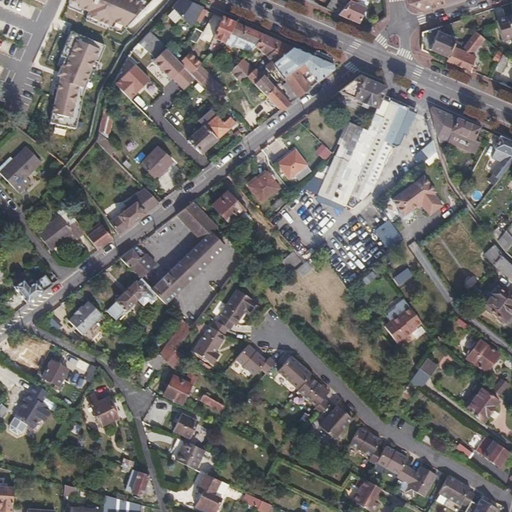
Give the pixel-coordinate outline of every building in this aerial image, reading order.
[(14,0),(11,10),(48,22),(55,0),(14,0)] [(183,0),(180,0),(173,8),(174,10),(167,16),(174,24),(182,17),(191,27),(195,24),(199,25),(208,11),(183,0)] [(331,0),(325,10),(338,15),(350,2),(347,0),(331,0)] [(368,0),(351,0),(350,2),(338,15),(358,24),(365,9),(354,4),(360,0),(364,0),(366,2),(368,0)] [(422,11),(427,9),(425,0),(407,0),(408,4),(422,11)] [(425,0),(427,9),(443,4),(442,0),(425,0)] [(511,15),(496,20),(502,40),(511,36),(511,15)] [(214,38),(225,42),(235,22),(221,16),(214,38)] [(235,22),(225,42),(233,46),(238,37),(256,44),(264,34),(235,22)] [(196,28),(190,39),(199,44),(204,32),(196,28)] [(156,59),(167,48),(151,32),(139,43),(156,59)] [(429,49),(447,57),(451,46),(454,40),(436,32),(429,49)] [(447,57),(445,61),(469,71),(475,56),(470,54),(482,39),(474,32),(462,47),(460,49),(451,46),(447,57)] [(283,43),(264,34),(256,44),(255,46),(267,56),(283,43)] [(460,49),(462,47),(460,46),(461,43),(454,40),(451,46),(460,49)] [(139,43),(131,52),(148,68),(156,59),(139,43)] [(274,63),(294,47),(283,43),(267,56),(271,61),(265,65),(267,68),(269,71),(276,66),(274,63)] [(285,78),(314,55),(294,47),(274,63),(276,66),(285,78)] [(181,62),(192,74),(201,65),(202,64),(191,52),(181,62)] [(501,53),(494,69),(500,72),(507,58),(501,53)] [(287,82),(299,98),(336,69),(334,64),(314,55),(285,78),(287,82)] [(255,69),(244,59),(237,66),(247,76),(248,77),(255,69)] [(192,74),(221,102),(229,93),(201,65),(192,74)] [(231,72),(241,82),(247,76),(237,66),(231,72)] [(248,77),(255,84),(264,76),(261,73),(256,68),(255,69),(248,77)] [(119,73),(114,82),(126,92),(133,84),(119,73)] [(267,96),(276,88),(265,75),(264,76),(255,84),(267,96)] [(383,99),(387,88),(359,76),(339,92),(377,109),(368,130),(347,122),(338,143),(340,145),(319,194),(344,206),(349,195),(363,201),(371,196),(393,146),(396,148),(400,146),(404,136),(408,134),(416,116),(414,111),(383,99)] [(292,103),(299,98),(287,82),(284,85),(288,90),(287,91),(288,93),(286,95),(292,103)] [(282,111),(290,104),(276,88),(267,96),(282,111)] [(476,137),(480,128),(434,108),(431,110),(439,144),(448,141),(476,153),(482,139),(476,137)] [(200,154),(235,124),(229,118),(223,123),(211,110),(198,122),(202,126),(187,140),(200,154)] [(104,115),(100,131),(110,132),(113,116),(110,116),(104,115)] [(100,132),(96,141),(128,171),(134,166),(100,132)] [(511,163),(511,141),(501,137),(496,149),(498,150),(509,155),(503,163),(495,174),(500,178),(511,163)] [(427,158),(437,150),(434,140),(421,151),(427,158)] [(280,148),(275,141),(265,148),(271,155),(280,148)] [(174,162),(158,146),(140,164),(156,179),(174,162)] [(41,162),(26,147),(0,172),(0,173),(19,193),(31,181),(26,176),(41,162)] [(323,149),(319,155),(327,160),(331,154),(323,149)] [(509,155),(498,150),(495,159),(503,163),(509,155)] [(295,151),(278,164),(290,179),(294,176),(299,181),(311,172),(295,151)] [(258,181),(249,187),(261,203),(280,189),(274,182),(271,178),(267,174),(258,181)] [(248,185),(249,187),(258,181),(256,178),(248,185)] [(403,222),(421,210),(427,218),(444,207),(424,178),(389,201),(403,222)] [(119,234),(159,204),(144,188),(133,197),(137,201),(110,222),(119,234)] [(229,190),(219,199),(237,219),(247,210),(229,190)] [(204,205),(198,199),(193,203),(199,209),(204,205)] [(237,219),(219,199),(211,206),(230,226),(237,219)] [(199,209),(193,203),(177,216),(201,242),(151,289),(157,296),(165,304),(202,269),(215,257),(231,242),(199,209)] [(77,238),(68,226),(59,216),(37,233),(50,249),(67,237),(72,242),(77,238)] [(374,228),(386,246),(400,236),(388,219),(374,228)] [(283,220),(276,226),(281,233),(289,228),(283,220)] [(84,232),(75,221),(68,226),(77,238),(84,232)] [(101,225),(99,222),(85,233),(87,236),(101,225)] [(112,239),(101,225),(87,236),(98,250),(112,239)] [(501,225),(492,233),(498,240),(506,230),(501,225)] [(498,240),(507,251),(511,244),(511,237),(506,230),(498,240)] [(511,281),(511,264),(503,256),(494,245),(484,254),(492,263),(511,281)] [(155,265),(137,246),(120,259),(140,279),(155,265)] [(285,270),(290,275),(296,271),(303,264),(293,252),(280,264),(285,270)] [(215,257),(202,269),(209,276),(218,277),(223,272),(222,265),(215,257)] [(311,269),(306,263),(303,264),(296,271),(301,278),(311,269)] [(285,270),(270,283),(275,288),(290,275),(285,270)] [(13,287),(27,304),(53,284),(45,274),(29,286),(23,279),(13,287)] [(157,296),(151,289),(140,279),(136,283),(135,282),(115,302),(115,304),(111,307),(120,316),(137,300),(146,309),(157,296)] [(507,294),(497,287),(492,294),(494,296),(492,299),(489,298),(487,301),(488,305),(486,307),(488,308),(488,311),(492,313),(494,313),(500,317),(500,319),(503,323),(506,322),(508,323),(510,322),(511,319),(511,295),(508,292),(507,294)] [(223,319),(219,325),(229,332),(231,333),(234,326),(237,327),(247,312),(251,314),(257,305),(237,292),(225,310),(229,313),(224,320),(223,319)] [(411,308),(405,300),(385,314),(392,323),(411,308)] [(103,317),(88,303),(81,310),(80,309),(74,316),(74,317),(69,322),(83,336),(103,317)] [(120,316),(111,307),(107,312),(116,320),(120,316)] [(392,323),(385,328),(398,344),(412,334),(411,332),(416,328),(422,323),(411,308),(392,323)] [(220,317),(223,319),(224,320),(229,313),(225,310),(220,317)] [(476,317),(469,312),(464,317),(472,323),(476,317)] [(466,330),(469,326),(459,319),(456,323),(466,330)] [(159,355),(167,362),(176,351),(191,331),(184,324),(159,355)] [(219,325),(216,324),(211,331),(213,333),(209,339),(205,337),(193,355),(214,369),(220,359),(216,356),(226,341),(224,339),(229,332),(219,325)] [(213,333),(211,331),(209,330),(205,337),(209,339),(213,333)] [(438,338),(435,341),(438,344),(443,348),(446,344),(438,338)] [(499,355),(480,342),(474,343),(468,351),(467,357),(473,362),(474,364),(486,373),(499,355)] [(267,375),(277,365),(271,360),(267,364),(249,348),(237,362),(255,377),(262,370),(267,375)] [(176,351),(167,362),(174,368),(183,356),(176,351)] [(147,361),(159,372),(167,362),(159,355),(154,352),(147,361)] [(299,392),(311,379),(312,377),(292,359),(282,370),(277,365),(267,375),(273,380),(279,374),(299,392)] [(437,365),(427,359),(420,369),(430,376),(437,365)] [(51,362),(43,378),(59,386),(67,370),(51,362)] [(93,376),(97,368),(93,366),(89,374),(93,376)] [(191,385),(173,376),(163,396),(181,405),(191,385)] [(315,411),(321,416),(330,405),(325,400),(329,395),(311,379),(299,392),(298,393),(317,408),(315,411)] [(492,391),(500,396),(508,384),(501,379),(492,391)] [(400,411),(417,387),(411,381),(393,407),(400,411)] [(48,393),(35,385),(26,398),(23,404),(14,418),(31,429),(32,428),(38,419),(43,410),(46,406),(41,403),(48,393)] [(467,410),(483,422),(499,402),(482,390),(467,410)] [(214,401),(204,395),(201,400),(212,406),(214,401)] [(87,399),(101,427),(119,419),(108,398),(98,403),(94,396),(87,399)] [(330,405),(321,416),(326,420),(320,428),(336,441),(354,421),(338,407),(336,410),(330,405)] [(49,413),(43,410),(38,419),(44,422),(49,413)] [(198,423),(181,415),(173,432),(189,439),(198,423)] [(377,464),(379,462),(384,452),(378,448),(382,441),(361,429),(351,446),(372,458),(370,461),(377,464)] [(435,441),(427,436),(424,441),(432,446),(435,441)] [(493,441),(486,436),(475,450),(483,455),(493,441)] [(499,467),(509,453),(493,441),(483,455),(499,467)] [(204,452),(184,442),(175,461),(196,471),(204,452)] [(455,451),(468,460),(472,454),(460,445),(455,451)] [(398,477),(405,481),(412,469),(406,466),(410,460),(387,446),(384,452),(379,462),(399,475),(398,477)] [(122,468),(130,470),(133,463),(124,460),(122,464),(121,463),(119,467),(122,468)] [(412,469),(405,481),(411,485),(410,488),(426,498),(439,476),(423,467),(418,473),(412,469)] [(135,484),(146,488),(149,477),(138,473),(135,484)] [(205,511),(216,511),(229,486),(204,475),(196,493),(202,495),(196,508),(205,511)] [(449,476),(439,494),(461,506),(463,504),(469,508),(473,502),(476,496),(470,493),(472,489),(449,476)] [(377,496),(381,490),(368,482),(365,480),(352,502),(369,511),(374,511),(379,505),(376,504),(374,502),(377,496)] [(143,498),(146,488),(135,484),(134,488),(132,495),(143,498)] [(0,511),(11,511),(13,487),(0,485),(0,511)] [(64,486),(64,495),(75,496),(75,489),(64,486)] [(244,503),(257,509),(261,501),(247,495),(244,503)] [(104,496),(102,511),(140,511),(141,506),(123,501),(116,499),(104,496)] [(469,508),(466,511),(498,511),(499,511),(482,501),(478,506),(473,502),(469,508)]
